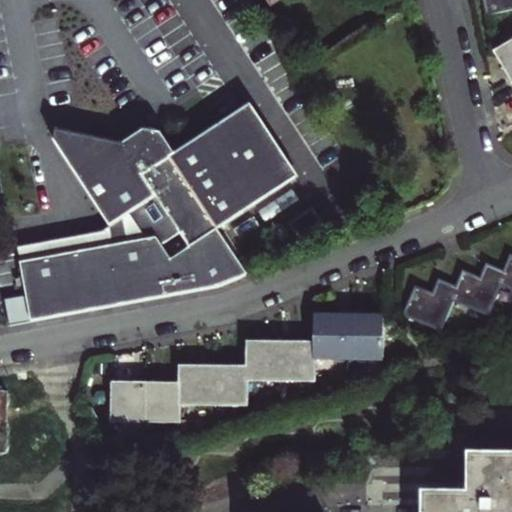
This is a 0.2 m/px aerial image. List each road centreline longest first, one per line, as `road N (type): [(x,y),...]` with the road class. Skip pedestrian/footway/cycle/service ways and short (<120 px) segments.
road 1 (residential): [(0,348),(240,300),(486,200)]
road 2 (residential): [(441,0),(486,200)]
